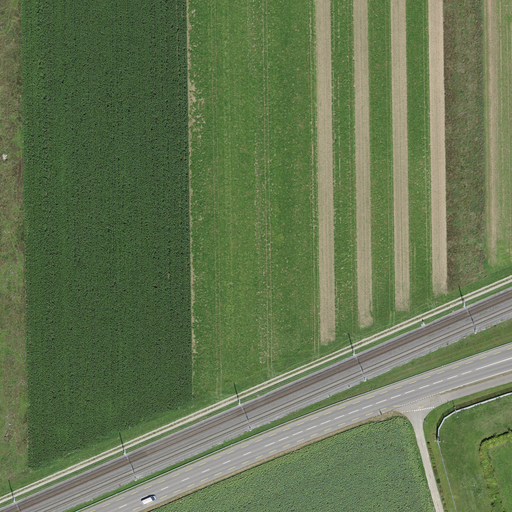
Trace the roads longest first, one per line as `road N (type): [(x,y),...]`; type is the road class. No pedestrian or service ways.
road 1 (track): [(0,500),(511,277)]
road 2 (primary): [(511,358),(338,417),(110,511)]
road 3 (track): [(441,511),(410,391)]
